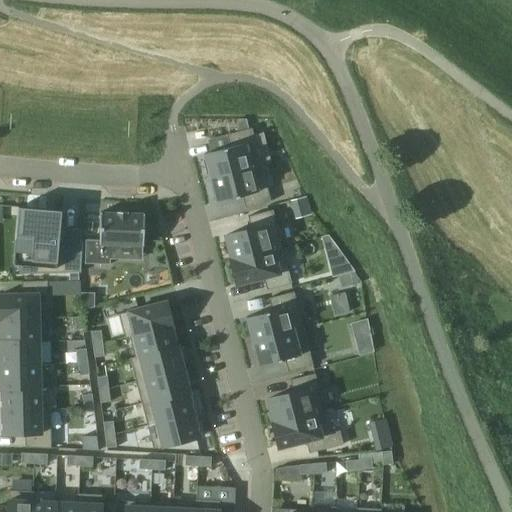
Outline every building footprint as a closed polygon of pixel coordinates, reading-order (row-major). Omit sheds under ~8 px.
[(257,168),(251,144),(255,143),(252,129),(227,136),(230,148),(204,155),(205,160),(203,161),(206,175),(209,174),(210,179),(252,168),(252,169),(257,168)] [(258,191),(252,169),(252,168),(210,179),(216,203),(242,196),(245,209),(270,202),(267,189),(258,191)] [(306,197),(292,202),(297,217),(311,213),(306,197)] [(80,274),(81,231),(79,231),(79,232),(60,231),(60,229),(61,211),(18,208),(13,265),(21,266),(21,273),(19,273),(19,275),(80,274)] [(282,247),(273,211),(248,217),(251,230),(225,236),(231,260),(231,261),(282,247)] [(143,246),(144,214),(100,213),(99,241),(85,240),(85,264),(110,265),(110,245),(143,246)] [(292,284),(282,247),(231,261),(231,260),(230,260),(236,285),(263,278),(267,291),(292,284)] [(0,274),(7,275),(8,253),(0,253),(0,274)] [(354,273),(346,260),(331,264),(335,278),(338,277),(354,273)] [(361,283),(354,274),(354,273),(346,275),(338,277),(339,283),(341,289),(351,286),(361,284),(361,283)] [(39,317),(38,296),(48,296),(47,282),(21,282),(22,295),(0,295),(0,319),(38,319),(38,317),(39,317)] [(82,293),(81,311),(94,307),(94,294),(82,293)] [(303,329),(294,293),(269,299),(272,312),(246,318),(247,324),(245,324),(249,339),(251,338),(252,343),(303,329)] [(172,327),(166,303),(119,315),(125,339),(129,338),(129,337),(171,326),(171,327),(172,327)] [(43,342),(43,317),(39,317),(38,317),(38,319),(0,319),(0,322),(0,323),(1,343),(39,342),(43,342)] [(83,329),(82,317),(72,318),(74,331),(83,329)] [(176,347),(171,327),(171,326),(129,337),(129,338),(135,358),(135,359),(176,348),(176,347)] [(313,366),(303,329),(252,343),(258,367),(284,360),(288,373),(313,366)] [(102,344),(101,331),(91,332),(92,345),(102,344)] [(372,354),(370,336),(356,340),(361,357),(372,354)] [(39,363),(39,342),(1,343),(0,343),(0,362),(0,365),(39,365),(39,363)] [(104,357),(102,344),(92,345),(94,358),(104,357)] [(183,370),(177,347),(176,347),(176,348),(135,359),(135,358),(130,359),(136,382),(183,370)] [(88,362),(86,349),(76,350),(78,363),(88,362)] [(89,375),(88,362),(78,363),(80,376),(89,375)] [(45,388),(44,363),(39,363),(39,365),(0,365),(1,388),(40,387),(40,388),(45,388)] [(189,393),(183,370),(136,382),(142,404),(188,392),(188,393),(189,393)] [(324,411),(315,374),(290,381),(293,393),(267,400),(273,423),(273,424),(324,411)] [(108,389),(107,377),(97,378),(98,391),(108,389)] [(40,409),(40,388),(40,387),(1,388),(1,389),(2,389),(2,411),(41,410),(40,409)] [(110,402),(108,389),(98,391),(100,404),(110,402)] [(194,414),(188,393),(188,392),(142,404),(147,426),(194,414)] [(94,407),(92,394),(82,396),(84,409),(94,407)] [(51,449),(50,408),(40,409),(41,410),(2,411),(3,435),(25,434),(25,448),(51,449)] [(339,431),(330,434),(324,411),(273,424),(273,423),(272,423),(278,449),(305,442),(309,454),(343,445),(339,431)] [(199,438),(194,414),(147,426),(153,450),(199,438)] [(114,435),(113,422),(103,423),(104,436),(114,435)] [(116,448),(114,435),(104,436),(106,449),(116,448)] [(389,435),(374,439),(377,450),(392,446),(389,435)] [(82,437),(82,450),(99,450),(97,437),(82,437)] [(393,465),(391,452),(381,453),(382,466),(393,465)] [(33,465),(34,455),(21,454),(21,464),(33,465)] [(47,465),(47,455),(34,455),(33,465),(47,465)] [(79,467),(79,457),(67,456),(66,466),(79,467)] [(92,468),(93,458),(79,457),(79,467),(92,468)] [(197,467),(198,457),(185,457),(184,467),(197,467)] [(211,468),(211,458),(198,457),(197,467),(211,468)] [(151,471),(152,461),(139,460),(139,470),(151,471)] [(372,470),(372,460),(358,461),(359,471),(372,470)] [(165,471),(165,461),(152,461),(151,471),(165,471)] [(359,471),(358,461),(345,462),(346,472),(359,471)] [(327,473),(326,463),(312,465),(313,475),(327,473)] [(313,475),(312,465),(300,466),(300,476),(313,475)] [(31,511),(32,502),(33,502),(33,492),(9,491),(7,511),(31,511)] [(100,511),(102,496),(77,495),(76,504),(77,504),(76,511),(100,511)] [(219,511),(220,502),(195,501),(195,505),(195,511),(219,511)] [(53,511),(54,503),(33,502),(32,502),(31,511),(53,511)] [(149,511),(150,503),(126,502),(125,511),(149,511)] [(76,511),(77,504),(76,504),(54,503),(53,511),(76,511)] [(172,511),(173,504),(150,503),(149,511),(172,511)]
